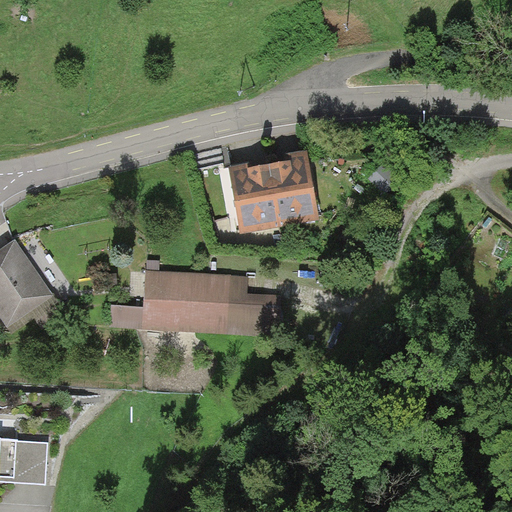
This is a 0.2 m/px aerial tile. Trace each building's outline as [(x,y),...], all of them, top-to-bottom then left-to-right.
[(279,227),(320,221),(308,152),(288,155),(289,161),(269,164),(279,227)] [(239,233),(279,227),(269,164),(230,171),(239,233)] [(0,318),(7,330),(52,302),(21,252),(0,264),(0,318)] [(247,277),(144,271),(142,305),(112,304),(110,327),(244,335),(247,277)] [(50,443),(0,440),(0,484),(48,486),(50,443)]
